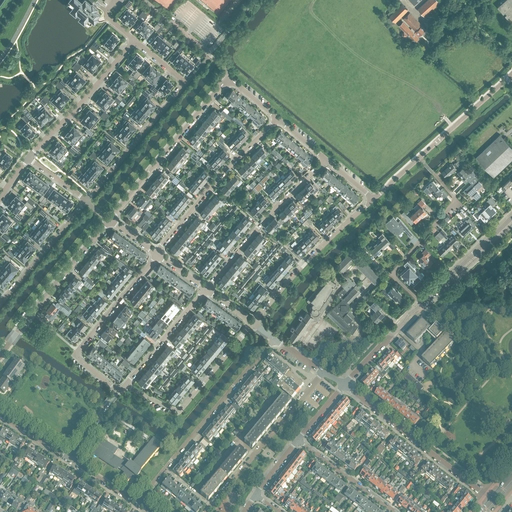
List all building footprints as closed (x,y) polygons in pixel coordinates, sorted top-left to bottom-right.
[(69,0),(68,2),(72,6),(70,8),(75,13),(77,11),(81,14),(79,17),(84,21),(85,19),(90,23),(93,20),(93,21),(98,16),(97,15),(100,12),(95,8),(97,6),(92,2),(93,0),(82,0),(82,1),(80,0),(69,0)] [(425,17),(428,14),(440,3),(437,0),(427,0),(418,9),(425,17)] [(511,0),(505,0),(498,7),(504,14),(505,12),(507,14),(505,16),(511,22),(511,21),(511,0)] [(131,4),(128,1),(124,6),(128,9),(127,10),(127,9),(124,12),(122,14),(120,17),(123,19),(122,20),(125,22),(133,11),(128,7),(131,4)] [(394,8),(401,16),(408,9),(400,2),(394,8)] [(401,16),(394,8),(388,14),(390,17),(387,20),(392,25),(401,16)] [(133,11),(125,22),(129,25),(130,25),(132,22),(132,23),(134,20),(136,17),(138,15),(133,11)] [(415,30),(420,35),(426,30),(410,13),(403,19),(415,31),(415,30)] [(136,30),(141,33),(149,23),(145,19),(143,21),(141,24),(140,24),(138,26),(139,26),(136,29),(137,29),(136,30)] [(415,30),(415,31),(413,32),(403,22),(399,26),(404,31),(402,33),(402,35),(404,37),(406,37),(408,35),(415,42),(419,38),(418,37),(420,35),(415,30)] [(149,23),(141,33),(140,33),(143,35),(146,37),(148,34),(151,32),(150,32),(152,29),(153,28),(156,30),(160,25),(157,23),(154,27),(149,23)] [(109,38),(109,37),(106,40),(107,41),(105,43),(105,44),(103,46),(109,50),(110,48),(111,49),(118,39),(114,35),(114,36),(112,34),(109,38)] [(155,47),(162,39),(157,35),(155,38),(155,37),(153,40),(151,43),(153,45),(153,46),(155,48),(156,47),(155,47)] [(156,47),(160,50),(168,40),(164,37),(162,39),(156,47)] [(168,40),(160,50),(159,51),(162,53),(162,52),(165,55),(167,52),(169,50),(169,49),(171,47),(171,46),(175,49),(179,44),(176,41),(173,45),(168,40)] [(181,45),(177,50),(180,53),(180,54),(179,53),(177,56),(175,58),(175,59),(173,61),(175,63),(175,64),(177,66),(178,65),(186,56),(181,51),(184,48),(181,45)] [(88,60),(96,66),(100,61),(97,58),(98,57),(93,53),(88,60)] [(129,64),(127,66),(133,70),(129,75),(132,77),(133,76),(138,70),(135,68),(142,60),(142,59),(139,56),(138,56),(137,55),(134,58),(133,58),(131,60),(131,61),(129,64)] [(178,65),(182,69),(190,59),(186,56),(178,65)] [(76,62),(74,64),(79,68),(81,66),(87,71),(88,69),(92,72),(95,69),(94,68),(96,66),(88,60),(86,58),(80,65),(76,62)] [(198,59),(195,63),(190,59),(182,69),(181,69),(184,72),(184,71),(187,73),(189,70),(189,71),(191,68),(193,65),(193,64),(197,67),(201,62),(198,59)] [(74,64),(72,67),(75,70),(74,72),(76,73),(73,78),(72,78),(80,85),(82,83),(85,80),(81,77),(83,75),(77,71),(79,68),(74,64)] [(138,70),(133,76),(135,78),(136,79),(140,75),(146,80),(148,78),(154,70),(153,68),(153,67),(150,65),(147,68),(145,67),(140,72),(138,70)] [(154,70),(148,78),(155,83),(159,78),(157,77),(160,73),(157,70),(156,71),(154,70)] [(117,77),(114,80),(115,80),(123,87),(123,86),(127,82),(124,80),(125,79),(122,77),(122,78),(119,75),(117,78),(117,77)] [(60,79),(58,81),(64,86),(66,84),(71,89),(72,88),(75,90),(79,87),(80,85),(72,78),(73,78),(70,76),(65,83),(60,79)] [(152,91),(150,92),(154,95),(157,91),(162,96),(164,94),(167,91),(170,88),(169,88),(172,84),(170,83),(171,83),(167,79),(167,80),(166,79),(159,88),(156,86),(152,91)] [(113,82),(110,86),(113,88),(113,89),(118,94),(116,97),(121,101),(123,98),(119,95),(125,88),(123,86),(123,87),(115,80),(114,82),(113,82)] [(60,88),(55,94),(64,103),(66,101),(69,97),(66,95),(67,94),(62,89),(64,86),(58,81),(56,84),(60,88)] [(149,100),(146,98),(149,95),(144,90),(142,93),(145,96),(141,101),(151,110),(152,110),(154,108),(153,107),(155,105),(153,103),(150,100),(149,100)] [(232,101),(237,95),(232,90),(229,93),(227,92),(222,98),(224,99),(227,97),(232,101)] [(104,92),(100,97),(101,97),(111,105),(115,100),(119,103),(121,101),(116,97),(114,99),(113,99),(110,96),(108,94),(108,95),(105,92),(105,93),(104,92)] [(46,95),(42,98),(48,104),(50,102),(55,106),(56,105),(60,108),(63,105),(62,104),(64,103),(55,94),(50,99),(46,95)] [(237,95),(232,101),(230,103),(235,108),(237,106),(242,99),(237,95)] [(99,98),(96,102),(100,105),(98,106),(104,111),(102,113),(107,118),(109,115),(105,112),(111,105),(101,97),(100,99),(99,98)] [(43,105),(38,110),(46,120),(48,118),(49,119),(52,116),(49,112),(50,111),(46,105),(48,104),(42,98),(39,101),(43,105)] [(242,99),(237,106),(240,108),(239,110),(241,112),(242,110),(248,104),(242,99)] [(150,111),(151,110),(141,101),(137,106),(139,107),(140,107),(148,114),(150,111)] [(253,108),(248,104),(242,110),(248,115),(253,108)] [(147,114),(139,107),(136,112),(144,118),(146,116),(147,114)] [(253,108),(248,115),(253,119),(258,113),(253,108)] [(28,111),(24,114),(30,120),(32,117),(37,123),(38,122),(41,125),(45,122),(46,120),(38,110),(32,115),(28,111)] [(87,114),(85,115),(95,124),(101,117),(105,120),(107,118),(102,113),(100,116),(94,111),(93,113),(89,110),(86,113),(87,114)] [(214,110),(210,115),(218,122),(219,122),(222,118),(223,118),(225,116),(232,122),(234,120),(232,118),(230,116),(227,114),(223,111),(223,110),(221,113),(219,111),(217,112),(214,110)] [(144,118),(136,112),(132,116),(140,123),(142,120),(144,118)] [(258,113),(253,119),(251,121),(253,123),(253,124),(258,128),(263,122),(262,120),(264,118),(258,113)] [(24,114),(22,117),(27,122),(30,120),(24,114)] [(126,119),(122,124),(124,126),(132,132),(133,130),(134,131),(136,128),(127,120),(129,118),(124,114),(122,116),(126,119)] [(84,117),(81,121),(84,124),(83,125),(87,128),(85,130),(90,135),(91,136),(94,133),(91,130),(95,124),(85,115),(84,117)] [(210,115),(206,120),(213,126),(214,127),(218,122),(210,115)] [(206,120),(201,125),(209,131),(213,126),(206,120)] [(26,123),(21,129),(23,131),(23,132),(26,135),(26,134),(29,137),(31,136),(35,132),(34,132),(35,131),(32,128),(31,128),(30,126),(29,126),(26,123)] [(201,125),(197,130),(205,136),(209,131),(201,125)] [(70,130),(68,132),(78,140),(83,135),(88,138),(90,135),(85,130),(83,133),(77,128),(76,129),(73,126),(70,130)] [(132,132),(124,126),(120,130),(128,137),(130,135),(132,133),(132,132)] [(242,131),(237,135),(243,141),(248,136),(247,136),(249,134),(242,126),(239,128),(242,131)] [(125,142),(127,139),(126,139),(128,137),(120,130),(118,128),(114,134),(109,130),(107,132),(113,137),(115,134),(125,142)] [(197,130),(193,135),(200,141),(201,141),(205,136),(197,130)] [(66,135),(64,137),(67,139),(69,142),(69,141),(72,144),(73,143),(73,144),(70,147),(75,151),(77,153),(80,149),(75,145),(78,140),(68,132),(68,131),(66,134),(66,135)] [(279,144),(286,135),(280,131),(278,134),(276,133),(271,139),(276,143),(276,142),(279,144)] [(236,133),(231,138),(233,140),(238,146),(243,141),(237,135),(236,133)] [(114,153),(116,152),(119,149),(112,144),(115,141),(106,134),(103,137),(108,141),(104,145),(114,153)] [(500,134),(475,157),(494,177),(511,159),(511,147),(504,139),(503,139),(501,137),(502,136),(500,134)] [(193,135),(189,140),(192,143),(191,145),(197,150),(198,148),(196,145),(200,141),(193,135)] [(286,135),(279,144),(284,148),(285,146),(291,140),(286,135)] [(231,138),(226,143),(228,145),(233,150),(238,146),(233,140),(231,138)] [(296,144),(291,140),(285,146),(291,151),(296,144)] [(53,146),(54,146),(64,155),(68,150),(66,149),(66,148),(63,146),(63,145),(61,144),(58,142),(57,142),(53,146)] [(223,149),(219,154),(225,159),(229,155),(226,151),(228,149),(221,143),(219,146),(223,149)] [(296,144),(291,151),(296,156),(302,149),(296,144)] [(113,155),(114,153),(104,145),(101,150),(110,158),(111,158),(113,155)] [(59,161),(64,155),(54,146),(53,148),(52,148),(49,151),(53,154),(51,156),(57,160),(55,163),(61,168),(63,165),(59,161)] [(183,147),(179,152),(185,157),(191,150),(188,148),(186,150),(183,147)] [(261,147),(257,152),(262,157),(267,153),(261,147)] [(307,154),(302,149),(296,156),(302,160),(307,154)] [(93,151),(91,154),(96,158),(98,155),(106,163),(107,162),(107,163),(109,160),(110,158),(101,150),(97,154),(93,151)] [(0,167),(3,170),(4,168),(7,165),(9,162),(11,158),(10,157),(10,156),(6,153),(6,154),(5,153),(4,155),(2,154),(3,154),(0,152),(0,167)] [(179,152),(175,157),(181,162),(183,163),(187,159),(185,157),(179,152)] [(191,155),(190,157),(192,158),(196,161),(199,157),(194,153),(193,152),(191,154),(191,155)] [(217,152),(212,157),(214,159),(220,164),(225,159),(219,154),(217,152)] [(257,152),(252,156),(258,162),(262,157),(257,152)] [(94,160),(96,158),(91,154),(89,156),(93,159),(89,164),(91,166),(99,172),(100,170),(103,168),(102,168),(102,167),(94,160)] [(313,158),(307,154),(302,160),(306,164),(304,166),(306,168),(311,163),(310,161),(313,158)] [(252,156),(247,161),(253,167),(258,162),(252,156)] [(175,157),(171,161),(177,167),(179,168),(183,163),(181,162),(175,157)] [(208,162),(206,164),(211,169),(213,167),(216,169),(220,164),(214,159),(212,157),(208,162)] [(171,161),(167,166),(174,171),(175,173),(179,168),(177,167),(171,161)] [(247,161),(243,165),(250,173),(255,169),(253,167),(247,161)] [(442,173),(446,177),(456,169),(457,169),(459,167),(455,163),(453,165),(452,164),(442,173)] [(243,165),(238,170),(241,174),(240,174),(245,179),(250,173),(243,165)] [(91,166),(87,170),(95,177),(95,176),(96,175),(97,175),(99,172),(98,172),(91,166)] [(463,168),(457,172),(463,179),(462,180),(465,183),(475,175),(469,168),(468,169),(465,167),(463,168)] [(289,168),(285,172),(292,180),(297,175),(291,169),(289,168)] [(326,180),(332,174),(326,169),(324,172),(322,171),(317,177),(319,179),(322,176),(326,180)] [(87,170),(83,174),(91,181),(93,179),(95,177),(87,170)] [(204,170),(200,174),(207,180),(210,175),(204,170)] [(25,177),(22,182),(27,186),(35,175),(35,174),(33,173),(32,173),(30,171),(28,174),(25,177)] [(83,174),(81,172),(78,177),(72,172),(69,175),(76,181),(79,178),(82,181),(85,184),(85,183),(87,185),(89,183),(90,184),(92,181),(91,181),(83,174)] [(285,172),(280,177),(287,184),(292,180),(285,172)] [(511,172),(510,174),(508,176),(510,178),(501,186),(504,189),(511,181),(511,172)] [(162,173),(158,177),(164,183),(168,178),(162,173)] [(200,174),(196,179),(203,184),(207,180),(200,174)] [(234,174),(230,179),(236,185),(240,180),(234,174)] [(337,178),(332,174),(326,180),(332,185),(337,178)] [(35,175),(27,186),(32,189),(39,178),(37,176),(36,176),(35,175)] [(164,183),(158,177),(154,182),(160,187),(164,183)] [(280,177),(275,181),(277,183),(283,189),(287,184),(280,177)] [(39,178),(32,189),(36,192),(44,182),(44,181),(41,179),(41,180),(39,178)] [(343,183),(337,178),(332,185),(337,189),(343,183)] [(196,179),(193,183),(199,189),(203,184),(196,179)] [(230,179),(225,184),(231,190),(236,185),(230,179)] [(475,180),(464,191),(466,194),(467,192),(471,197),(473,196),(477,200),(481,196),(477,192),(476,191),(482,185),(479,181),(477,183),(475,180)] [(275,181),(271,186),(278,193),(283,189),(277,183),(275,181)] [(427,194),(430,191),(436,197),(442,192),(446,196),(448,194),(444,190),(442,188),(440,190),(432,181),(426,187),(427,187),(424,190),(427,194)] [(44,182),(36,192),(40,195),(41,196),(38,200),(41,201),(45,196),(42,194),(49,185),(48,185),(49,185),(46,183),(44,182)] [(154,182),(150,187),(156,192),(160,187),(154,182)] [(310,182),(305,187),(311,193),(313,195),(319,189),(314,183),(312,184),(310,182)] [(199,189),(193,183),(189,188),(195,193),(199,189)] [(348,188),(343,183),(337,189),(343,194),(348,188)] [(231,190),(225,184),(221,189),(227,195),(231,190)] [(271,186),(266,190),(268,192),(273,198),(278,193),(271,186)] [(156,192),(150,187),(146,191),(152,197),(155,194),(156,195),(158,193),(156,192)] [(305,187),(301,191),(306,197),(311,193),(305,187)] [(348,188),(343,194),(348,199),(354,192),(348,188)] [(45,196),(41,201),(44,204),(47,200),(51,203),(59,193),(57,191),(54,189),(47,198),(45,196)] [(183,191),(179,196),(181,197),(187,203),(191,198),(185,193),(183,191)] [(301,191),(296,196),(301,202),(306,197),(301,191)] [(59,193),(51,203),(56,206),(63,196),(62,195),(62,194),(59,192),(59,193)] [(359,197),(354,192),(348,199),(352,202),(350,205),(352,206),(358,201),(356,199),(359,197)] [(262,194),(257,199),(258,200),(265,207),(270,202),(262,194)] [(216,195),(212,200),(218,205),(220,207),(224,202),(225,202),(226,200),(220,195),(218,197),(216,195)] [(13,198),(11,201),(22,209),(25,205),(31,210),(34,206),(32,205),(27,200),(24,204),(23,203),(24,203),(21,201),(21,200),(19,198),(16,196),(14,199),(13,198)] [(63,196),(56,206),(60,210),(68,199),(66,198),(64,196),(63,196)] [(142,198),(141,198),(137,202),(142,207),(147,202),(149,204),(151,202),(148,200),(143,196),(142,198)] [(181,197),(177,202),(184,207),(187,203),(181,197)] [(68,199),(60,210),(65,213),(69,208),(69,209),(71,205),(73,203),(70,201),(71,200),(68,198),(68,199)] [(483,207),(490,216),(496,210),(491,205),(495,202),(491,198),(486,201),(488,203),(486,205),(488,207),(485,209),(483,207)] [(218,205),(212,200),(208,204),(215,210),(218,205)] [(257,203),(254,206),(260,211),(265,207),(258,200),(256,202),(257,203)] [(288,205),(294,211),(296,209),(298,210),(300,208),(299,206),(293,200),(288,205)] [(415,211),(420,217),(426,212),(424,210),(425,209),(424,207),(426,205),(421,200),(416,204),(417,204),(412,208),(415,211)] [(11,201),(8,205),(8,206),(11,208),(10,208),(13,210),(16,212),(17,213),(14,215),(19,220),(22,217),(18,214),(22,209),(11,201)] [(177,202),(173,206),(180,212),(184,207),(177,202)] [(208,204),(204,209),(211,214),(215,210),(208,204)] [(288,205),(284,210),(289,216),(294,211),(288,205)] [(333,209),(330,211),(332,213),(337,219),(342,215),(341,214),(343,213),(338,208),(335,205),(332,208),(333,209)] [(167,209),(165,211),(173,218),(175,216),(176,216),(180,212),(173,206),(170,211),(167,209)] [(248,208),(245,211),(253,218),(253,217),(255,216),(256,216),(260,211),(254,206),(251,210),(248,208)] [(126,215),(128,217),(129,217),(131,219),(131,220),(137,213),(140,215),(141,213),(139,211),(134,207),(132,210),(131,209),(126,215)] [(490,216),(483,207),(478,212),(477,211),(472,215),(477,219),(480,216),(485,221),(490,216)] [(41,209),(39,212),(44,217),(41,221),(50,229),(51,230),(53,228),(52,227),(54,225),(52,223),(52,222),(49,220),(46,217),(48,215),(41,209)] [(211,214),(204,209),(201,213),(207,219),(211,214)] [(415,211),(411,214),(406,209),(401,214),(411,225),(414,221),(415,222),(420,217),(415,211)] [(289,216),(284,210),(279,215),(281,217),(279,219),(283,222),(284,220),(285,221),(289,216)] [(330,211),(325,216),(327,218),(333,224),(337,219),(332,213),(330,211)] [(1,217),(0,218),(0,219),(9,227),(15,221),(17,223),(19,220),(14,215),(12,218),(8,215),(7,217),(3,213),(0,217),(1,217)] [(146,214),(143,218),(144,218),(138,225),(140,227),(149,217),(146,214)] [(162,220),(168,226),(172,221),(166,216),(162,220)] [(241,221),(248,226),(252,222),(245,216),(241,221)] [(197,217),(193,222),(200,227),(204,222),(197,217)] [(386,223),(385,224),(388,227),(389,229),(391,231),(393,230),(396,234),(403,229),(408,234),(407,235),(411,239),(414,236),(401,222),(400,220),(397,222),(393,217),(388,222),(386,223)] [(283,222),(279,219),(278,220),(275,218),(270,222),(276,228),(280,223),(281,224),(283,222)] [(327,218),(323,222),(328,228),(333,224),(327,218)] [(458,228),(456,230),(462,237),(464,235),(465,235),(476,225),(469,218),(466,221),(466,220),(458,228)] [(0,231),(2,233),(0,235),(7,241),(10,238),(4,233),(9,227),(0,219),(0,231)] [(162,220),(158,225),(164,230),(168,226),(162,220)] [(321,220),(316,225),(323,233),(328,228),(323,222),(322,222),(321,220)] [(41,221),(37,225),(47,234),(49,231),(50,229),(41,221)] [(241,221),(237,225),(244,231),(248,226),(241,221)] [(200,227),(193,222),(189,226),(196,232),(196,231),(200,227)] [(276,228),(270,222),(265,227),(271,233),(276,228)] [(156,227),(154,229),(160,235),(164,230),(158,225),(156,223),(155,225),(156,227)] [(37,225),(33,230),(43,238),(46,236),(45,235),(47,234),(37,225)] [(237,225),(234,230),(240,235),(244,231),(237,225)] [(196,232),(189,226),(186,231),(193,238),(197,233),(196,231),(196,232)] [(160,235),(154,229),(150,234),(151,235),(153,237),(153,236),(157,239),(160,235)] [(26,231),(24,234),(29,238),(31,236),(39,243),(39,242),(40,243),(42,240),(43,238),(33,230),(30,234),(26,231)] [(240,235),(234,230),(230,234),(236,240),(240,235)] [(114,243),(120,235),(114,231),(109,239),(114,243)] [(193,238),(186,231),(182,236),(188,241),(188,240),(190,242),(193,238)] [(309,236),(308,236),(314,241),(319,237),(313,231),(309,236)] [(236,240),(230,234),(228,232),(226,234),(228,236),(226,239),(232,244),(236,240)] [(439,232),(435,236),(440,240),(441,239),(444,237),(439,232)] [(376,243),(382,249),(387,244),(391,249),(396,245),(390,238),(388,240),(382,233),(378,236),(381,239),(379,241),(379,240),(376,243)] [(25,239),(21,244),(23,246),(31,252),(33,250),(35,248),(35,247),(27,240),(29,238),(24,234),(21,236),(25,239)] [(256,238),(262,244),(266,239),(260,234),(256,238)] [(307,234),(302,238),(304,240),(310,246),(314,241),(308,236),(309,236),(307,234)] [(120,235),(114,243),(119,247),(125,239),(120,235)] [(446,235),(444,237),(446,239),(447,240),(448,241),(453,247),(455,249),(460,244),(458,242),(459,241),(454,236),(450,239),(446,235)] [(182,236),(178,240),(184,245),(188,241),(182,236)] [(262,244),(256,238),(252,243),(258,248),(262,244)] [(125,239),(119,247),(117,250),(119,251),(121,248),(124,250),(130,242),(125,239)] [(232,244),(226,239),(222,243),(228,248),(232,244)] [(445,244),(437,251),(443,256),(453,247),(448,241),(447,240),(446,239),(443,242),(445,244)] [(178,240),(174,245),(180,250),(184,245),(178,240)] [(304,240),(299,245),(305,250),(310,246),(304,240)] [(124,250),(121,254),(124,255),(126,252),(129,254),(130,252),(131,253),(135,246),(130,242),(124,250)] [(228,248),(222,243),(218,248),(225,253),(228,248)] [(258,248),(252,243),(248,247),(254,253),(258,248)] [(297,243),(293,247),(295,249),(300,255),(305,250),(299,245),(297,243)] [(382,249),(376,243),(373,245),(374,245),(372,247),(371,246),(367,249),(374,256),(375,254),(376,253),(378,256),(382,253),(380,250),(382,249)] [(180,250),(174,245),(170,249),(174,252),(176,254),(177,254),(180,250)] [(31,252),(23,246),(20,250),(28,257),(30,254),(31,252)] [(135,246),(131,253),(132,254),(133,253),(136,256),(140,250),(135,246)] [(98,249),(93,255),(98,259),(100,261),(105,255),(106,256),(108,253),(101,247),(99,250),(98,249)] [(254,253),(248,247),(244,252),(250,257),(254,253)] [(26,259),(27,257),(20,250),(18,248),(13,253),(9,250),(7,252),(13,257),(15,254),(24,261),(26,259)] [(423,255),(419,259),(422,262),(420,263),(420,265),(424,268),(425,268),(427,267),(427,268),(432,263),(427,257),(430,254),(430,253),(426,249),(426,250),(422,253),(423,255)] [(140,250),(136,256),(141,259),(139,261),(141,263),(142,263),(144,260),(146,258),(145,258),(147,256),(145,254),(146,254),(140,250)] [(213,250),(209,255),(217,261),(221,257),(213,250)] [(337,295),(341,299),(327,314),(344,331),(346,328),(352,334),(358,326),(351,319),(355,316),(349,310),(349,303),(360,293),(357,290),(360,287),(357,283),(356,284),(353,281),(352,281),(342,272),(352,261),(355,264),(375,284),(380,278),(361,259),(362,258),(359,255),(356,257),(355,256),(350,252),(337,266),(341,269),(339,272),(340,274),(347,280),(341,285),(344,288),(337,295)] [(7,261),(4,265),(8,268),(14,273),(15,271),(16,271),(18,269),(17,269),(18,268),(9,261),(11,259),(5,254),(3,257),(7,261)] [(93,255),(89,260),(94,265),(98,259),(93,255)] [(209,255),(206,259),(207,261),(214,266),(217,261),(209,255)] [(285,260),(291,265),(296,261),(290,255),(285,260)] [(241,256),(237,260),(243,266),(247,261),(241,256)] [(117,259),(115,261),(118,263),(117,265),(122,269),(120,272),(127,278),(131,274),(131,273),(132,271),(133,270),(120,262),(117,259)] [(89,260),(84,266),(87,268),(90,270),(93,267),(95,268),(98,271),(100,269),(94,265),(89,260)] [(237,260),(233,265),(239,270),(241,272),(245,267),(243,266),(237,260)] [(285,260),(282,264),(288,269),(291,265),(285,260)] [(207,261),(204,265),(210,270),(214,266),(207,261)] [(405,272),(402,275),(406,279),(406,280),(407,280),(409,282),(412,279),(414,281),(414,280),(417,284),(421,279),(414,272),(416,270),(407,261),(404,265),(408,269),(405,272)] [(158,267),(155,271),(161,275),(165,268),(160,264),(158,267)] [(282,264),(278,268),(284,274),(288,269),(282,264)] [(14,273),(8,268),(4,265),(0,269),(2,271),(10,278),(11,276),(12,276),(14,273)] [(201,266),(198,270),(202,273),(202,272),(206,275),(210,270),(204,265),(202,267),(201,266)] [(233,265),(229,269),(236,275),(239,270),(233,265)] [(82,268),(79,271),(82,273),(80,275),(85,280),(87,277),(85,275),(90,270),(87,268),(84,266),(83,266),(81,267),(82,268)] [(165,268),(161,275),(166,278),(170,272),(165,268)] [(284,274),(278,268),(274,273),(280,278),(284,274)] [(116,269),(115,271),(120,276),(118,279),(123,283),(127,278),(120,272),(116,269)] [(229,269),(226,274),(232,279),(236,275),(229,269)] [(2,271),(0,273),(0,276),(6,282),(8,280),(10,278),(2,271)] [(170,272),(166,278),(170,282),(175,275),(170,272)] [(274,273),(270,277),(276,282),(280,278),(274,273)] [(222,278),(228,284),(232,279),(226,274),(222,278)] [(311,305),(311,306),(311,307),(310,308),(309,309),(309,310),(309,311),(309,312),(310,313),(310,314),(311,314),(310,315),(307,313),(303,317),(300,315),(298,317),(302,320),(295,329),(292,326),(290,329),(293,331),(290,336),(291,336),(289,338),(294,341),(295,340),(296,340),(298,337),(300,338),(301,336),(300,335),(310,320),(312,321),(315,321),(318,320),(320,319),(319,317),(320,317),(336,288),(335,287),(340,279),(332,274),(329,278),(327,277),(306,301),(311,305)] [(170,282),(169,283),(174,287),(175,286),(180,279),(179,278),(175,275),(170,282)] [(76,276),(71,281),(78,287),(82,281),(76,276)] [(87,277),(85,280),(92,286),(94,283),(87,277)] [(116,277),(112,282),(113,283),(119,288),(123,283),(118,279),(116,277)] [(276,282),(270,277),(266,282),(272,287),(276,282)] [(218,283),(220,285),(219,286),(223,289),(224,288),(226,290),(230,285),(228,284),(222,278),(218,283)] [(180,279),(175,286),(179,288),(180,289),(185,282),(184,282),(180,279)] [(85,280),(83,283),(89,288),(92,286),(85,280)] [(143,285),(149,290),(151,292),(153,289),(154,290),(156,287),(147,280),(143,285)] [(71,281),(66,287),(72,291),(74,288),(76,290),(77,290),(80,292),(82,290),(78,287),(71,281)] [(185,282),(180,289),(185,293),(190,286),(185,282)] [(113,283),(109,288),(115,293),(119,288),(113,283)] [(260,283),(256,288),(256,289),(264,296),(268,291),(262,286),(263,285),(260,283)] [(143,285),(139,290),(145,295),(149,290),(143,285)] [(190,286),(185,293),(188,295),(187,297),(189,299),(195,291),(193,289),(194,289),(190,286)] [(66,287),(62,292),(67,297),(69,298),(74,293),(72,291),(66,287)] [(381,291),(386,296),(388,298),(390,295),(395,299),(399,303),(403,299),(399,295),(401,294),(397,291),(392,287),(389,290),(388,290),(385,287),(381,291)] [(100,289),(98,291),(104,296),(105,294),(111,298),(115,293),(109,288),(105,293),(100,289)] [(256,289),(252,293),(260,300),(264,296),(256,289)] [(145,295),(139,290),(134,295),(142,302),(147,297),(145,295)] [(362,297),(364,299),(365,299),(371,293),(369,290),(362,297)] [(98,291),(97,293),(102,298),(98,302),(103,307),(107,302),(102,297),(104,296),(98,291)] [(62,292),(57,298),(60,300),(58,303),(63,307),(65,304),(62,302),(67,297),(62,292)] [(252,293),(249,297),(251,299),(250,300),(256,305),(260,300),(252,293)] [(142,302),(134,295),(130,300),(138,307),(142,302)] [(249,297),(244,303),(250,308),(251,307),(253,309),(256,305),(250,300),(251,299),(249,297)] [(167,305),(169,307),(175,312),(180,307),(178,306),(180,304),(175,300),(173,298),(167,305)] [(207,310),(212,302),(207,298),(202,306),(207,310)] [(374,301),(370,305),(375,310),(370,316),(373,319),(371,320),(375,324),(384,314),(383,313),(379,309),(378,308),(380,306),(374,301)] [(53,302),(48,308),(54,313),(58,307),(53,302)] [(96,304),(94,307),(99,312),(103,307),(98,302),(96,304)] [(212,302),(207,310),(208,309),(212,312),(217,305),(212,302)] [(63,307),(69,312),(71,310),(65,304),(63,307)] [(91,305),(86,310),(90,312),(95,317),(99,312),(94,307),(91,305)] [(122,310),(128,315),(130,312),(132,313),(133,311),(132,311),(132,310),(126,305),(122,310)] [(217,305),(212,312),(217,316),(222,309),(217,305)] [(63,307),(60,310),(64,313),(67,315),(69,312),(63,307)] [(175,312),(169,307),(165,312),(171,317),(175,312)] [(54,313),(48,308),(44,314),(49,318),(54,313)] [(227,312),(222,309),(217,316),(222,319),(227,312)] [(86,310),(81,317),(82,318),(87,322),(88,320),(91,322),(95,317),(90,312),(86,310)] [(128,315),(122,310),(117,315),(124,320),(128,315)] [(165,312),(161,317),(160,317),(167,322),(171,317),(165,312)] [(227,312),(222,319),(226,322),(231,316),(227,312)] [(78,322),(76,324),(83,330),(88,326),(85,324),(87,322),(82,318),(81,317),(78,314),(77,316),(79,319),(77,321),(78,322)] [(194,314),(191,319),(197,324),(199,325),(203,321),(201,319),(194,314)] [(124,320),(117,315),(113,320),(119,325),(121,327),(126,322),(124,320)] [(160,317),(161,317),(159,315),(155,320),(156,321),(156,322),(163,327),(167,322),(160,317)] [(236,319),(231,316),(226,322),(231,326),(230,328),(236,319)] [(68,318),(67,320),(68,321),(74,326),(72,329),(74,331),(79,335),(83,330),(76,324),(73,321),(72,321),(68,318)] [(191,319),(187,323),(193,328),(197,324),(191,319)] [(236,319),(230,328),(235,331),(237,329),(239,327),(238,326),(241,323),(236,319)] [(119,325),(113,320),(109,325),(115,330),(119,325)] [(414,343),(429,327),(421,320),(406,335),(414,343)] [(163,327),(156,322),(152,327),(158,332),(163,327)] [(187,323),(183,327),(189,333),(193,328),(187,323)] [(109,325),(105,330),(111,336),(113,333),(116,335),(118,332),(115,330),(109,325)] [(436,340),(444,332),(436,325),(428,333),(436,340)] [(158,332),(152,327),(148,332),(154,337),(158,332)] [(183,327),(179,332),(186,337),(189,333),(183,327)] [(71,328),(65,335),(71,340),(73,338),(75,340),(79,335),(74,331),(72,329),(71,328)] [(111,336),(105,330),(101,335),(102,337),(100,339),(105,343),(107,340),(111,336)] [(179,332),(176,336),(182,342),(186,337),(179,332)] [(218,338),(225,343),(229,339),(222,333),(218,338)] [(447,335),(422,360),(431,368),(455,342),(447,335)] [(139,342),(146,347),(150,342),(144,337),(142,336),(138,341),(139,342)] [(182,342),(176,336),(172,341),(178,346),(182,342)] [(215,342),(221,348),(225,343),(218,338),(216,340),(215,342)] [(396,346),(401,351),(406,346),(400,341),(396,346)] [(146,347),(139,342),(135,347),(142,352),(146,347)] [(214,342),(211,347),(217,352),(221,348),(215,342),(214,342)] [(142,352),(135,347),(133,345),(129,350),(131,352),(137,357),(142,352)] [(168,345),(164,350),(171,355),(172,356),(176,351),(168,345)] [(92,359),(98,352),(96,351),(97,349),(94,346),(87,354),(90,356),(90,357),(92,359)] [(211,347),(207,351),(213,357),(217,352),(211,347)] [(409,349),(415,355),(417,352),(411,347),(409,349)] [(164,350),(161,354),(167,359),(171,355),(164,350)] [(207,351),(203,356),(210,361),(213,357),(207,351)] [(98,352),(92,359),(95,361),(95,360),(97,362),(104,354),(102,353),(100,355),(98,352)] [(131,352),(127,357),(132,361),(133,362),(137,357),(131,352)] [(390,352),(386,356),(392,362),(396,357),(398,358),(400,356),(395,352),(393,354),(390,352)] [(104,354),(97,362),(99,364),(99,365),(101,367),(107,360),(103,356),(104,355),(104,354)] [(161,354),(157,358),(164,364),(167,359),(161,354)] [(132,361),(127,357),(125,356),(123,355),(122,357),(130,363),(132,361)] [(270,355),(263,363),(268,367),(275,359),(270,355)] [(203,356),(199,360),(206,366),(210,361),(203,356)] [(386,356),(382,361),(388,367),(393,363),(392,362),(386,356)] [(157,358),(153,363),(160,368),(164,364),(157,358)] [(0,382),(0,390),(4,393),(11,384),(12,384),(24,367),(22,366),(25,363),(19,359),(17,362),(15,361),(3,378),(4,378),(0,382)] [(198,359),(194,363),(202,370),(206,366),(199,360),(198,359)] [(275,359),(268,367),(272,371),(279,363),(275,359)] [(110,362),(107,360),(101,367),(104,369),(104,368),(107,370),(113,362),(111,360),(110,362)] [(382,361),(377,366),(381,370),(379,372),(385,377),(389,381),(390,379),(386,376),(387,375),(385,373),(389,368),(388,367),(382,361)] [(116,364),(113,362),(107,370),(109,372),(108,372),(111,374),(116,368),(114,366),(116,364)] [(153,363),(150,367),(156,373),(160,368),(153,363)] [(194,363),(191,367),(193,368),(192,369),(198,375),(202,370),(194,363)] [(279,363),(272,371),(277,375),(278,374),(284,367),(279,363)] [(156,373),(150,367),(146,372),(152,377),(156,373)] [(284,367),(278,374),(283,378),(284,377),(284,376),(288,372),(289,371),(284,367)] [(116,368),(111,374),(113,376),(114,376),(117,379),(123,371),(120,369),(119,370),(116,368)] [(373,370),(369,374),(374,380),(378,375),(380,376),(383,379),(385,377),(379,372),(377,374),(373,370)] [(146,372),(142,376),(148,382),(152,377),(146,372)] [(280,382),(277,385),(279,387),(283,383),(287,379),(298,388),(302,384),(288,372),(284,376),(284,377),(283,378),(280,382)] [(255,373),(251,378),(259,385),(262,382),(262,383),(264,381),(261,379),(255,373)] [(185,374),(182,378),(190,385),(194,380),(187,374),(185,374)] [(369,374),(364,379),(370,384),(374,380),(369,374)] [(403,378),(419,394),(421,391),(423,389),(421,387),(407,374),(403,378)] [(148,382),(142,376),(138,381),(142,384),(141,385),(144,387),(144,386),(145,386),(148,382)] [(182,378),(178,383),(180,384),(186,390),(190,385),(182,378)] [(251,378),(247,383),(253,388),(255,390),(259,385),(251,378)] [(277,385),(280,382),(275,378),(270,384),(275,388),(277,385)] [(287,379),(283,383),(294,393),(298,388),(287,379)] [(362,380),(360,382),(361,382),(360,383),(366,388),(370,384),(364,379),(363,380),(362,380)] [(247,383),(243,387),(250,393),(253,388),(247,383)] [(283,383),(279,387),(282,389),(281,390),(290,398),(294,393),(283,383)] [(176,389),(182,394),(186,390),(180,384),(176,389)] [(243,387),(239,392),(246,398),(250,393),(243,387)] [(172,393),(178,399),(179,398),(182,394),(176,389),(172,393)] [(379,389),(374,395),(379,399),(384,393),(379,389)] [(384,393),(379,399),(384,403),(389,397),(393,393),(391,391),(387,395),(384,393)] [(239,392),(235,397),(243,404),(244,404),(248,399),(246,398),(239,392)] [(172,393),(168,398),(169,398),(169,399),(171,401),(172,400),(175,403),(178,399),(172,393)] [(389,397),(384,403),(389,407),(396,398),(396,399),(398,397),(396,395),(392,399),(389,397)] [(272,407),(280,414),(290,403),(282,396),(272,407)] [(235,397),(231,402),(233,404),(232,406),(237,410),(239,408),(240,408),(243,404),(235,397)] [(341,403),(347,408),(351,404),(347,401),(347,400),(345,398),(345,399),(344,398),(341,403)] [(396,398),(389,407),(394,411),(402,400),(401,399),(399,401),(396,399),(396,398)] [(402,400),(394,411),(399,415),(404,408),(401,406),(404,402),(402,400)] [(347,408),(341,403),(340,403),(339,403),(338,405),(337,407),(343,412),(347,408)] [(223,412),(221,413),(228,419),(229,417),(232,414),(233,415),(237,410),(232,406),(230,408),(228,406),(226,408),(223,412)] [(272,407),(262,419),(271,426),(280,414),(272,407)] [(343,412),(337,407),(333,411),(339,417),(343,412)] [(404,408),(399,415),(404,418),(409,412),(406,410),(404,408)] [(409,412),(404,418),(409,422),(416,414),(411,410),(409,412)] [(330,414),(329,416),(336,421),(339,417),(333,411),(332,412),(330,414)] [(361,412),(356,419),(361,422),(366,416),(364,414),(362,412),(361,412)] [(416,414),(409,422),(414,426),(416,424),(418,425),(422,419),(421,418),(417,415),(419,413),(417,412),(416,414)] [(221,413),(218,417),(224,423),(228,419),(221,413)] [(329,416),(325,420),(332,426),(336,421),(329,416)] [(366,416),(361,422),(366,426),(371,419),(369,418),(369,417),(367,416),(366,416)] [(218,417),(214,422),(220,428),(222,429),(226,424),(224,423),(218,417)] [(262,419),(253,431),(261,438),(271,426),(262,419)] [(366,426),(364,428),(367,430),(367,432),(368,433),(369,431),(370,430),(376,423),(374,421),(372,420),(371,419),(366,426)] [(332,426),(325,420),(321,425),(328,430),(332,426)] [(214,422),(210,427),(216,432),(218,434),(222,429),(220,428),(214,422)] [(376,423),(370,430),(375,433),(380,427),(380,426),(378,425),(376,423)] [(328,430),(321,425),(320,425),(319,427),(318,429),(324,435),(328,430)] [(210,427),(206,432),(212,437),(214,439),(218,434),(216,432),(210,427)] [(380,427),(375,433),(380,437),(385,430),(383,428),(383,429),(380,427)] [(318,429),(314,434),(320,439),(324,435),(318,429)] [(0,435),(0,440),(3,442),(4,440),(9,433),(9,432),(6,431),(4,430),(0,435)] [(385,430),(380,437),(385,441),(390,434),(389,434),(389,433),(387,432),(385,430)] [(261,438),(253,431),(243,442),(251,449),(261,438)] [(206,432),(202,437),(204,439),(204,438),(208,442),(212,437),(206,432)] [(9,433),(4,440),(9,443),(10,443),(14,436),(9,433)] [(320,439),(314,434),(313,434),(311,436),(312,436),(310,438),(317,444),(320,439)] [(9,443),(9,445),(14,448),(14,447),(15,447),(19,440),(14,436),(10,443),(9,443)] [(393,448),(399,441),(398,441),(398,440),(396,439),(395,438),(393,441),(392,440),(387,447),(389,449),(390,448),(392,450),(394,448),(393,448)] [(92,455),(107,464),(114,468),(116,466),(121,470),(124,473),(118,480),(124,485),(133,474),(136,477),(140,471),(139,471),(161,445),(153,439),(132,464),(130,463),(131,463),(130,462),(127,465),(127,464),(126,464),(127,463),(123,461),(122,462),(113,456),(117,450),(102,440),(92,455)] [(19,440),(15,447),(18,449),(17,450),(19,451),(25,443),(22,442),(22,441),(20,440),(19,440)] [(338,442),(336,445),(335,448),(330,454),(335,457),(339,451),(337,449),(341,444),(342,442),(340,441),(339,443),(338,442)] [(401,443),(399,441),(393,448),(394,448),(398,452),(403,445),(402,444),(403,444),(401,443)] [(196,443),(192,448),(198,453),(202,449),(198,445),(196,443)] [(325,450),(330,454),(335,448),(330,444),(325,450)] [(403,445),(398,452),(397,454),(401,457),(408,449),(407,448),(408,448),(406,447),(403,445)] [(192,448),(188,453),(195,458),(198,453),(192,448)] [(238,448),(228,460),(237,466),(246,455),(238,448)] [(408,449),(401,457),(406,461),(413,452),(410,450),(411,450),(409,449),(408,449)] [(29,461),(34,452),(31,450),(31,451),(28,450),(23,459),(25,460),(26,459),(29,461)] [(339,451),(335,457),(340,461),(344,455),(339,451)] [(34,452),(29,461),(34,464),(39,456),(37,455),(37,454),(34,452)] [(299,452),(296,456),(302,462),(306,457),(302,454),(302,453),(300,452),(299,452)] [(413,453),(413,452),(406,461),(410,464),(410,465),(417,456),(415,454),(414,453),(413,453)] [(188,453),(184,458),(193,465),(197,460),(195,458),(188,453)] [(349,458),(344,455),(340,461),(344,464),(349,458)] [(39,456),(34,464),(36,466),(36,465),(39,467),(44,459),(42,457),(41,458),(39,456)] [(294,459),(292,461),(299,466),(302,462),(296,456),(295,457),(295,456),(293,458),(294,459)] [(418,457),(417,456),(410,465),(415,469),(420,462),(419,462),(421,459),(420,458),(421,458),(418,456),(418,457)] [(184,458),(180,462),(189,469),(193,465),(184,458)] [(354,462),(349,458),(344,464),(349,468),(354,462)] [(44,459),(39,467),(42,469),(38,475),(40,476),(36,482),(39,484),(44,476),(42,474),(49,463),(47,462),(47,461),(44,459)] [(237,466),(228,460),(219,471),(227,478),(237,466)] [(292,461),(288,465),(295,471),(299,466),(292,461)] [(364,470),(360,476),(364,479),(369,473),(371,471),(367,467),(370,463),(368,461),(364,466),(362,468),(364,470)] [(180,462),(176,467),(183,472),(185,474),(189,469),(180,462)] [(354,462),(349,468),(354,472),(358,466),(354,462)] [(426,473),(431,467),(430,466),(428,464),(427,463),(425,466),(424,465),(419,472),(422,474),(423,472),(426,473)] [(286,468),(285,470),(292,475),(295,471),(288,465),(288,466),(288,465),(286,467),(286,468)] [(316,475),(321,468),(316,465),(311,471),(316,475)] [(44,476),(39,484),(39,485),(41,486),(46,480),(48,481),(52,475),(55,477),(60,469),(57,467),(56,468),(54,466),(47,477),(44,476)] [(176,467),(172,472),(179,477),(183,472),(176,467)] [(433,468),(431,467),(426,473),(430,477),(436,470),(435,470),(435,469),(433,468)] [(321,468),(316,475),(321,478),(326,472),(321,468)] [(369,473),(364,479),(369,483),(374,477),(376,474),(373,472),(375,469),(373,468),(371,471),(369,473)] [(17,477),(19,474),(12,469),(8,474),(12,477),(13,475),(17,477)] [(63,471),(60,469),(55,477),(58,478),(57,479),(59,481),(64,473),(62,472),(63,471)] [(285,470),(281,474),(288,480),(292,475),(285,470)] [(436,470),(430,477),(435,481),(440,474),(440,473),(438,472),(436,470)] [(219,471),(209,483),(217,490),(227,478),(219,471)] [(330,475),(326,472),(321,478),(325,482),(330,475)] [(64,473),(59,481),(58,483),(56,486),(58,488),(60,484),(63,486),(65,483),(70,475),(67,473),(67,474),(64,473)] [(415,473),(410,479),(409,481),(411,483),(413,481),(418,475),(415,473)] [(281,474),(278,479),(284,484),(288,480),(281,474)] [(441,474),(440,474),(435,481),(440,484),(445,478),(443,476),(443,475),(441,474)] [(70,475),(65,483),(68,485),(66,488),(69,490),(73,484),(72,483),(75,480),(72,478),(73,477),(70,475)] [(330,475),(325,482),(330,485),(335,479),(330,475)] [(162,486),(160,488),(165,492),(167,490),(172,483),(170,482),(171,481),(170,480),(172,477),(170,476),(162,486)] [(374,477),(369,483),(374,486),(378,480),(374,477)] [(445,478),(440,484),(444,488),(443,489),(444,489),(450,481),(448,480),(448,479),(446,478),(445,478)] [(276,482),(274,483),(281,489),(284,484),(278,479),(277,479),(275,481),(276,482)] [(340,482),(335,479),(330,485),(335,489),(340,482)] [(167,490),(165,492),(170,496),(171,494),(177,488),(175,486),(176,485),(175,484),(177,481),(175,480),(172,483),(167,490)] [(378,480),(374,486),(378,490),(383,484),(378,480)] [(450,481),(444,489),(446,491),(445,492),(447,494),(453,488),(452,487),(454,484),(452,483),(453,483),(451,482),(450,481)] [(345,486),(340,482),(335,489),(340,493),(345,486)] [(81,483),(75,492),(77,494),(78,492),(81,494),(86,486),(83,484),(83,485),(81,483)] [(217,490),(209,483),(199,494),(208,501),(217,490)] [(272,486),(271,488),(277,493),(281,489),(274,483),(274,484),(273,483),(271,486),(272,486)] [(177,488),(171,494),(176,498),(182,492),(179,489),(182,485),(180,484),(177,488)] [(383,484),(378,490),(383,494),(388,487),(383,484)] [(388,487),(383,494),(388,497),(394,489),(389,485),(388,487)] [(86,486),(81,494),(84,496),(84,497),(86,498),(91,490),(89,489),(89,488),(86,486)] [(176,498),(175,500),(180,504),(181,502),(187,496),(185,494),(185,493),(184,492),(186,489),(185,488),(182,492),(176,498)] [(268,491),(267,492),(276,500),(278,498),(275,496),(277,493),(271,488),(270,488),(268,490),(268,491)] [(349,499),(354,493),(349,489),(344,496),(349,499)] [(394,489),(388,497),(392,501),(397,494),(395,493),(396,490),(394,489)] [(84,500),(82,503),(85,505),(87,501),(90,503),(91,500),(97,492),(94,491),(93,491),(91,490),(86,498),(84,500)] [(92,511),(90,511),(94,511),(96,510),(94,508),(101,497),(99,495),(99,494),(97,492),(91,500),(94,502),(90,510),(92,511)] [(187,496),(181,502),(186,506),(191,500),(188,497),(191,494),(189,492),(187,496)] [(354,493),(349,499),(353,503),(358,496),(354,493)] [(10,498),(5,494),(1,501),(6,504),(10,498)] [(25,503),(27,504),(28,504),(32,498),(33,495),(31,494),(25,503)] [(12,495),(10,498),(6,504),(11,508),(17,499),(12,495)] [(289,509),(296,500),(294,499),(290,495),(284,503),(285,504),(284,505),(285,506),(284,506),(287,508),(287,507),(289,509)] [(403,495),(396,504),(399,505),(398,506),(400,507),(401,507),(408,499),(405,497),(403,495)] [(465,495),(461,499),(468,504),(471,500),(470,499),(471,499),(469,497),(468,497),(465,495)] [(186,506),(184,508),(189,511),(196,504),(194,502),(195,501),(194,500),(196,498),(194,496),(191,500),(186,506)] [(363,500),(358,496),(353,503),(358,506),(363,500)] [(408,499),(401,507),(406,511),(412,502),(410,500),(412,497),(410,496),(408,499)] [(58,498),(55,502),(59,504),(58,506),(62,509),(65,503),(61,501),(58,498)] [(19,500),(17,499),(11,508),(16,511),(17,510),(20,511),(25,503),(20,500),(19,500)] [(412,502),(406,511),(408,511),(407,511),(411,511),(417,505),(414,503),(417,501),(415,499),(412,502)] [(468,504),(461,499),(458,503),(464,509),(465,507),(466,507),(468,505),(467,505),(468,504)] [(94,511),(101,511),(104,509),(107,511),(112,502),(109,501),(109,502),(106,500),(104,504),(99,511),(96,510),(94,511)] [(196,504),(189,511),(197,511),(198,511),(199,510),(201,508),(199,506),(200,505),(199,504),(201,502),(199,500),(196,504)] [(292,511),(293,511),(294,511),(299,506),(301,503),(303,501),(301,500),(300,502),(299,503),(296,500),(289,509),(289,510),(292,511)] [(363,500),(358,506),(358,507),(357,509),(361,511),(368,503),(363,500)] [(109,511),(113,511),(117,507),(114,505),(115,504),(112,502),(107,511),(109,511)] [(368,503),(361,511),(368,511),(372,507),(368,503)] [(460,511),(464,509),(458,503),(454,508),(458,511),(460,511)]
